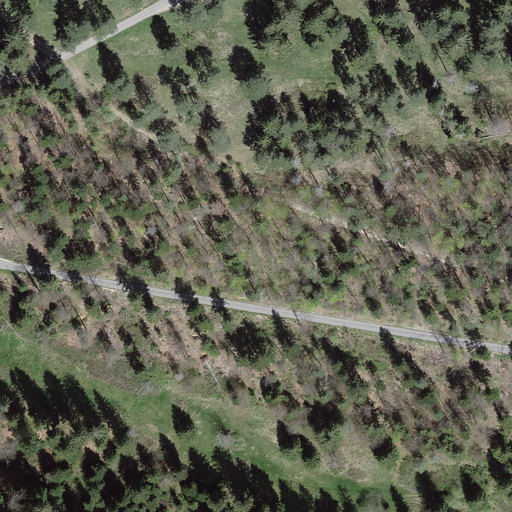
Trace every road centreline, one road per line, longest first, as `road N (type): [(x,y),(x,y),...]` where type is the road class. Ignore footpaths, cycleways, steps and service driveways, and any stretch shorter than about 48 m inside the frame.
road 1 (unclassified): [(0,269),(511,344)]
road 2 (unclassified): [(172,0),(0,83)]
